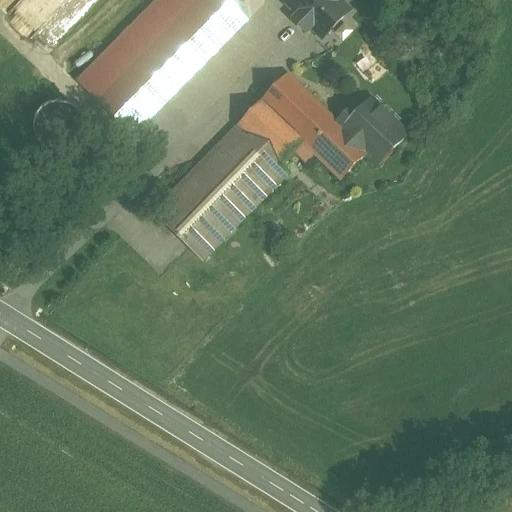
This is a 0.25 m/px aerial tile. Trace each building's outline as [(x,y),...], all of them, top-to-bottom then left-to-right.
[(161,0),(79,84),(99,104),(202,0),(161,0)] [(248,22),(226,0),(202,0),(99,104),(133,138),(248,22)] [(284,0),(336,49),(360,24),(334,0),(284,0)] [(372,101),(362,112),(356,106),(338,124),(290,78),(290,77),(289,76),(263,103),(305,143),(297,152),(308,162),(316,154),(343,181),(368,155),(373,160),(386,146),(393,153),(409,137),(372,101)] [(66,103),(63,103),(59,102),(54,103),(51,104),(48,105),(45,107),(43,109),(41,111),(38,115),(36,119),(36,121),(35,124),(35,128),(35,132),(36,134),(37,137),(39,141),(41,143),(43,145),(45,147),(48,149),(52,151),(57,152),(61,152),(66,151),(71,149),(75,146),(78,144),(81,140),(83,136),(84,133),(84,130),(85,126),(84,123),(83,120),(82,117),(81,113),(77,109),(74,107),(70,105),(66,103)] [(240,128),(155,215),(204,262),(290,174),(283,167),(297,152),(305,143),(263,103),(239,127),(240,128)]
